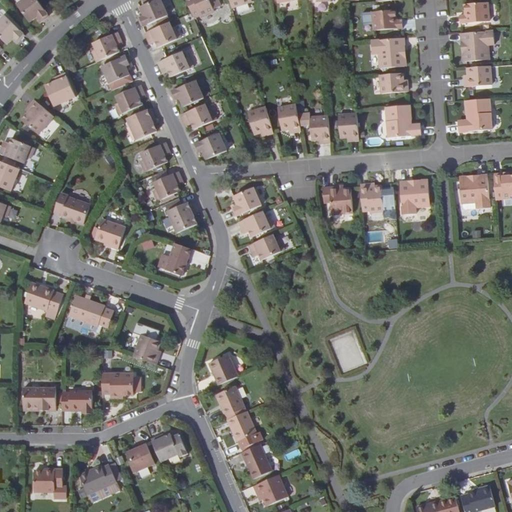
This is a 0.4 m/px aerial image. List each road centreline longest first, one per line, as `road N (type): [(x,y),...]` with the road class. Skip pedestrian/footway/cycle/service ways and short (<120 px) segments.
road 1 (residential): [(197,174),(441,156)]
road 2 (residential): [(0,437),(99,437),(187,400)]
road 3 (residential): [(118,0),(197,174)]
road 4 (residential): [(43,253),(204,311)]
road 5 (residential): [(441,156),(428,0)]
road 6 (residential): [(197,174),(223,242),(204,311)]
road 7 (residential): [(389,511),(410,482),(511,453)]
road 8 (residential): [(4,91),(98,1)]
road 9 (residential): [(187,400),(235,511)]
